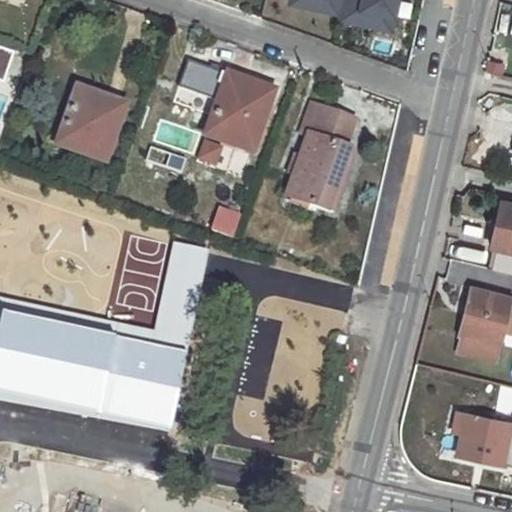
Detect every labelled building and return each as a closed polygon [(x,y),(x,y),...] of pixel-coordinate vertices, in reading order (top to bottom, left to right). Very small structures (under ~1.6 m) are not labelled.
[(288,0),(287,8),(394,29),(399,0),(288,0)] [(186,62),(180,89),(213,96),(219,69),(186,62)] [(226,84),(207,137),(252,153),(269,104),(246,96),(247,92),(226,84)] [(204,109),(208,96),(178,87),(174,101),(204,109)] [(75,93),(58,143),(105,160),(122,110),(75,93)] [(352,152),(343,150),(354,122),(312,107),(301,135),(308,138),(286,197),(330,213),(352,152)] [(496,249),(491,269),(511,274),(511,204),(506,203),(502,221),(496,249)] [(209,230),(232,238),(241,213),(217,205),(209,230)] [(496,220),(490,248),(496,249),(502,221),(496,220)] [(207,248),(173,240),(157,328),(0,295),(0,400),(174,432),(207,248)] [(462,336),(458,352),(496,361),(511,297),(471,288),(459,335),(462,336)] [(465,414),(457,455),(511,466),(511,416),(511,417),(510,424),(465,414)] [(50,511),(131,511),(133,506),(57,486),(50,511)]
